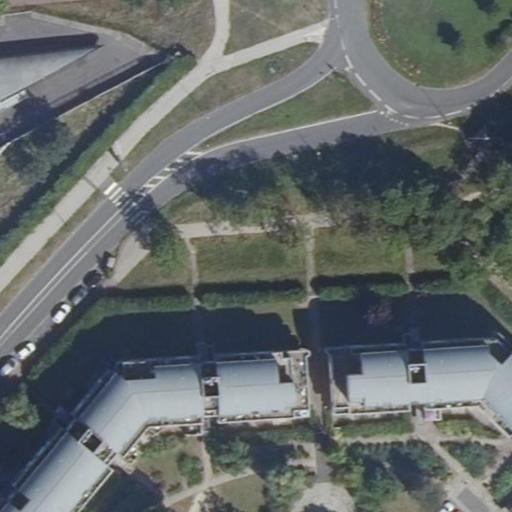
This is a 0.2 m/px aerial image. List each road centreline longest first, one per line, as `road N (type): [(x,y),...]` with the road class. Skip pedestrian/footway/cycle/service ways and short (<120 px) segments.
road 1 (tertiary): [(135,201),(204,158),(426,104)]
road 2 (tertiary): [(352,28),(303,78),(188,140),(135,201)]
road 3 (tertiary): [(0,344),(135,201)]
